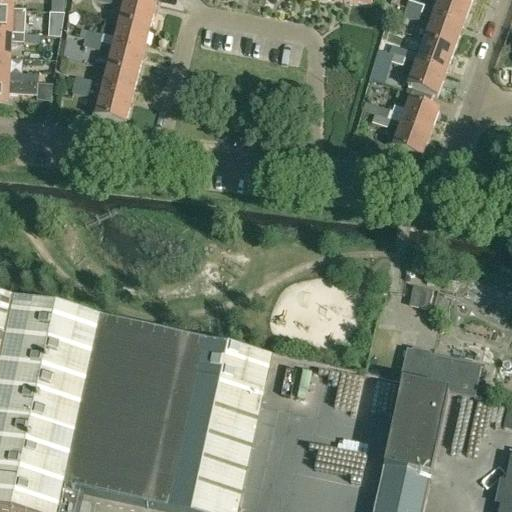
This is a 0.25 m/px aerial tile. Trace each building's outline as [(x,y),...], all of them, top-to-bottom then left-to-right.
[(0,0),(0,12),(13,14),(14,0),(24,0),(26,0),(0,0)] [(125,0),(125,2),(156,10),(158,0),(125,0)] [(345,0),(345,5),(371,11),(373,0),(345,0)] [(462,32),(471,9),(445,0),(440,0),(433,21),(462,32)] [(445,0),(471,9),(473,0),(445,0)] [(150,33),(156,10),(125,2),(119,25),(150,33)] [(407,11),(422,16),(424,9),(409,3),(407,11)] [(419,24),(422,16),(407,11),(404,18),(419,24)] [(0,36),(12,38),(13,14),(0,12),(0,36)] [(64,16),(52,16),(51,31),(62,32),(64,16)] [(454,54),(462,32),(433,21),(425,43),(454,54)] [(144,56),(150,33),(119,25),(113,49),(144,56)] [(80,40),(86,42),(101,46),(103,38),(82,32),(80,40)] [(39,47),(40,39),(12,38),(0,36),(0,61),(11,62),(12,45),(39,47)] [(99,53),(101,46),(86,42),(84,49),(99,53)] [(446,76),(454,54),(425,43),(416,66),(446,76)] [(138,80),(144,56),(113,49),(107,72),(138,80)] [(390,56),(405,62),(408,54),(393,49),(390,56)] [(403,69),(405,62),(390,56),(388,64),(403,69)] [(0,85),(9,86),(11,62),(0,61),(0,85)] [(438,100),(446,76),(416,66),(408,90),(438,100)] [(132,103),(138,80),(107,72),(101,95),(132,103)] [(20,86),(37,87),(38,78),(20,77),(20,86)] [(74,89),(90,92),(92,85),(76,81),(74,89)] [(20,86),(9,86),(0,85),(0,109),(8,110),(9,97),(37,99),(36,103),(50,105),(52,88),(37,87),(20,86)] [(88,100),(90,92),(74,89),(72,96),(88,100)] [(126,127),(132,103),(101,95),(95,120),(126,127)] [(439,114),(409,103),(401,128),(430,138),(439,114)] [(390,124),(393,116),(365,106),(362,114),(375,118),(390,124)] [(387,131),(390,124),(375,118),(372,126),(387,131)] [(422,162),(430,138),(401,128),(392,151),(422,162)] [(163,511),(237,511),(271,358),(0,299),(0,511),(77,511),(81,494),(163,511)] [(431,358),(430,359),(413,355),(413,353),(408,352),(400,386),(402,386),(449,397),(475,402),(482,369),(432,358),(431,358)] [(423,511),(449,397),(402,386),(374,511),(423,511)] [(511,432),(511,410),(508,410),(503,431),(511,432)] [(511,511),(511,460),(499,511),(511,511)]
